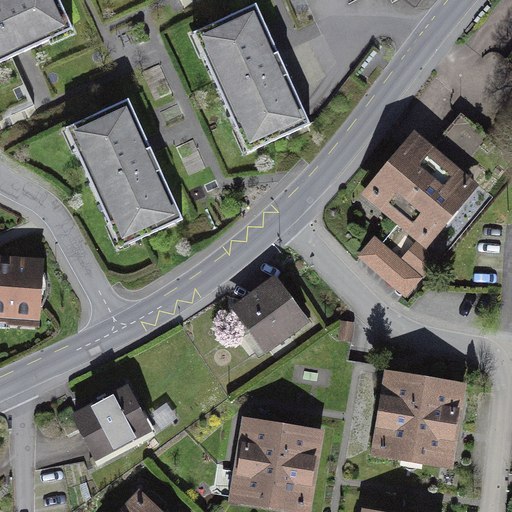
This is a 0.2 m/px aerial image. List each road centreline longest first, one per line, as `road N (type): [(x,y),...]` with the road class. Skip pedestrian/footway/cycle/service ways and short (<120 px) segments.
road 1 (residential): [(285,210),(380,319),(424,343),(506,351)]
road 2 (residential): [(462,0),(349,146),(285,210)]
road 3 (residential): [(285,210),(232,258),(119,331)]
road 4 (residential): [(119,331),(57,213),(0,179)]
road 5 (residential): [(506,351),(491,511)]
road 6 (residential): [(5,386),(22,423),(19,511)]
road 7 (residential): [(119,331),(5,386)]
